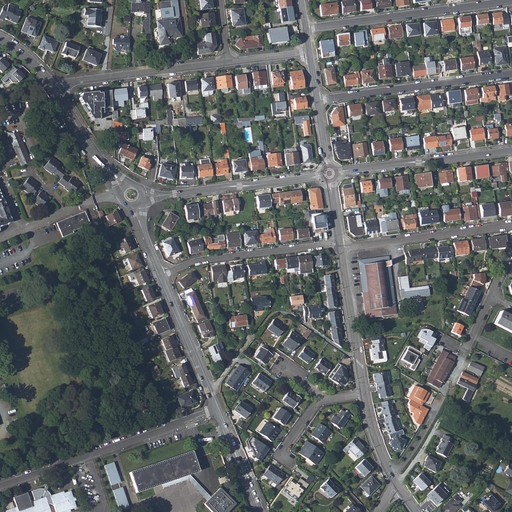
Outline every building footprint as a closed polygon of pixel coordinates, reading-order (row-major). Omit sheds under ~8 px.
[(130,0),(130,12),(132,13),(134,11),(136,11),(136,10),(141,10),(142,13),(144,14),(144,18),(141,21),(141,33),(149,34),(149,4),(143,3),(142,2),(140,2),(139,0),(130,0)] [(156,21),(159,46),(170,44),(169,38),(181,37),(179,18),(176,0),(175,0),(156,3),(157,10),(160,10),(161,18),(160,18),(161,21),(156,21)] [(198,0),(200,10),(211,9),(210,0),(198,0)] [(277,0),(278,4),(278,9),(290,7),(289,0),(277,0)] [(340,2),(342,14),(354,12),(352,0),(345,0),(345,1),(340,2)] [(375,0),(376,9),(390,7),(389,0),(375,0)] [(360,11),(366,10),(366,9),(370,8),(369,1),(359,2),(360,11)] [(319,6),(321,16),(337,14),(335,3),(319,6)] [(7,8),(2,7),(0,11),(0,19),(2,20),(3,18),(16,23),(20,13),(13,10),(14,8),(8,6),(7,8)] [(293,21),(290,7),(278,9),(277,9),(277,12),(280,11),(280,14),(279,14),(280,21),(281,21),(281,23),(293,21)] [(87,16),(86,26),(99,27),(100,11),(83,9),(83,16),(87,16)] [(229,10),(232,27),(244,25),(242,9),(229,10)] [(492,14),(493,25),(502,24),(501,13),(492,14)] [(199,17),(200,28),(214,26),(212,14),(198,16),(199,17)] [(486,20),(490,20),(489,16),(486,16),(486,15),(475,16),(476,25),(487,24),(486,20)] [(457,19),(459,34),(470,33),(468,17),(457,19)] [(26,18),(21,32),(35,37),(40,23),(26,18)] [(440,21),(441,32),(453,30),(452,19),(440,21)] [(422,24),(424,36),(436,35),(435,22),(422,24)] [(405,25),(407,37),(419,35),(417,24),(405,25)] [(388,28),(389,39),(401,37),(400,26),(388,28)] [(267,31),(269,44),(287,42),(285,29),(267,31)] [(370,30),(372,41),(384,39),(382,29),(370,30)] [(358,33),(353,34),(355,46),(363,45),(363,47),(367,46),(365,31),(358,32),(358,33)] [(195,45),(197,55),(209,53),(210,52),(211,51),(211,50),(213,49),(214,48),(214,47),(213,34),(204,35),(204,43),(203,45),(201,45),(200,44),(195,45)] [(335,36),(337,47),(348,46),(347,34),(335,36)] [(480,52),(479,41),(478,36),(478,34),(474,34),(475,41),(472,41),(473,48),(476,48),(477,52),(476,52),(478,66),(482,65),(485,64),(485,65),(489,64),(487,51),(480,52)] [(239,49),(262,47),(261,35),(240,38),(234,45),(239,49)] [(127,51),(128,36),(119,36),(119,39),(112,39),(111,44),(113,44),(113,46),(111,48),(115,53),(119,50),(119,49),(123,49),(123,50),(127,51)] [(57,42),(43,37),(39,46),(39,47),(39,48),(40,48),(40,49),(41,49),(42,49),(43,49),(43,48),(43,47),(47,49),(46,50),(53,52),(57,42)] [(318,42),(321,58),(333,57),(331,40),(318,42)] [(65,42),(61,54),(74,59),(79,48),(65,42)] [(493,50),(495,66),(507,64),(505,48),(493,50)] [(86,50),(82,61),(95,66),(100,55),(86,50)] [(381,60),(382,66),(389,66),(392,65),(390,53),(388,53),(386,53),(387,59),(381,60)] [(0,72),(1,73),(9,66),(1,58),(0,59),(0,58),(0,72)] [(459,60),(460,71),(473,69),(471,58),(459,60)] [(442,62),(444,72),(454,70),(453,60),(442,62)] [(394,65),(396,77),(408,75),(406,63),(394,65)] [(436,64),(431,64),(424,65),(426,75),(438,74),(436,64)] [(413,77),(426,75),(424,65),(412,67),(413,77)] [(377,67),(378,79),(391,77),(389,66),(382,66),(378,67),(377,67)] [(19,82),(24,77),(18,71),(17,73),(15,71),(16,70),(13,67),(1,80),(4,84),(8,79),(13,83),(16,83),(17,81),(19,82)] [(324,69),(326,85),(335,83),(332,68),(324,69)] [(360,72),(361,84),(374,82),(372,70),(360,72)] [(272,84),(283,83),(281,71),(270,72),(272,84)] [(252,73),(253,87),(266,85),(264,72),(252,73)] [(303,88),(301,74),(295,75),(294,72),(289,72),(292,89),(303,88)] [(356,84),(359,84),(357,72),(354,73),(355,75),(343,77),(344,86),(356,85),(356,84)] [(235,77),(237,90),(249,88),(247,74),(243,74),(243,75),(235,77)] [(229,76),(215,78),(216,90),(231,88),(229,76)] [(200,80),(202,97),(207,96),(207,91),(212,91),(211,78),(200,80)] [(184,81),(185,92),(196,90),(195,80),(184,81)] [(174,98),(174,102),(180,101),(177,82),(167,84),(168,99),(174,98)] [(495,88),(497,97),(497,102),(505,101),(504,96),(511,95),(510,84),(498,86),(498,87),(495,88)] [(152,96),(153,101),(162,100),(160,85),(148,86),(150,97),(152,96)] [(138,88),(139,98),(146,97),(145,87),(138,88)] [(493,87),(480,88),(481,94),(479,94),(480,102),(483,101),(483,102),(490,102),(490,100),(494,100),(493,87)] [(112,90),(113,102),(117,101),(118,106),(123,106),(122,101),(126,100),(125,89),(112,90)] [(475,89),(463,91),(465,105),(476,104),(476,100),(477,100),(475,89)] [(111,108),(110,91),(80,94),(78,99),(82,105),(83,104),(88,112),(87,113),(92,120),(99,120),(98,112),(98,109),(111,108)] [(446,93),(447,104),(451,104),(459,103),(458,91),(446,93)] [(279,112),(286,111),(283,94),(278,94),(279,102),(275,103),(275,102),(271,103),(272,115),(279,114),(279,112)] [(293,100),(295,110),(306,108),(304,97),(299,98),(299,95),(291,96),(292,100),(293,100)] [(418,110),(430,108),(428,95),(416,97),(418,110)] [(433,95),(428,95),(430,108),(430,109),(443,107),(441,95),(436,95),(433,96),(433,95)] [(399,99),(400,111),(413,109),(411,97),(399,99)] [(381,102),(383,112),(394,110),(392,100),(381,102)] [(364,104),(366,116),(378,114),(376,102),(364,104)] [(131,115),(131,120),(136,119),(145,118),(144,109),(148,109),(147,103),(139,104),(139,108),(136,108),(136,110),(130,110),(131,115)] [(347,106),(348,116),(360,115),(359,104),(347,106)] [(170,108),(165,108),(167,118),(167,126),(172,126),(185,127),(184,118),(172,119),(170,108)] [(330,115),(332,127),(343,125),(342,117),(343,116),(342,110),(341,110),(340,108),(334,109),(330,115)] [(210,116),(211,124),(220,124),(219,115),(210,116)] [(308,115),(305,116),(294,117),(295,125),(302,124),(304,136),(310,135),(308,115)] [(480,127),(483,126),(482,116),(476,116),(477,127),(476,127),(476,130),(468,131),(470,141),(482,139),(480,127)] [(202,117),(184,118),(185,127),(189,126),(203,125),(202,117)] [(118,144),(117,141),(128,140),(127,132),(117,133),(117,126),(121,127),(122,123),(117,122),(112,122),(114,144),(118,144)] [(511,124),(503,126),(505,137),(511,135),(511,124)] [(156,132),(155,125),(151,125),(151,129),(142,130),(143,141),(152,140),(152,133),(156,132)] [(492,125),(483,126),(484,132),(486,132),(487,140),(497,139),(496,129),(492,129),(492,125)] [(451,128),(452,141),(464,140),(463,127),(451,128)] [(20,166),(29,162),(17,134),(14,134),(12,134),(9,134),(7,133),(20,166)] [(404,138),(406,152),(418,150),(416,136),(415,136),(415,137),(404,138)] [(444,136),(434,137),(435,147),(445,146),(444,136)] [(424,149),(435,147),(434,137),(422,139),(424,149)] [(388,140),(389,151),(396,150),(397,152),(401,152),(399,139),(388,140)] [(259,151),(248,152),(250,162),(247,162),(248,169),(250,168),(250,171),(263,169),(260,151),(263,151),(262,140),(257,141),(259,151)] [(352,145),(353,157),(366,155),(364,143),(352,145)] [(371,144),(372,156),(377,155),(377,153),(382,153),(380,143),(371,144)] [(122,144),(118,153),(123,155),(122,156),(132,160),(136,150),(122,144)] [(301,145),(303,164),(310,163),(311,162),(312,162),(312,160),(312,159),(310,147),(309,146),(309,145),(307,144),(301,145)] [(347,145),(343,145),(335,146),(336,156),(337,157),(337,158),(338,159),(341,160),(349,158),(347,145)] [(266,153),(268,167),(275,166),(276,167),(280,167),(278,154),(270,155),(269,153),(266,153)] [(284,155),(285,166),(298,165),(296,153),(295,153),(284,155)] [(142,156),(137,166),(144,169),(144,170),(147,171),(152,159),(142,156)] [(65,172),(57,166),(54,164),(56,162),(51,158),(43,169),(51,175),(51,174),(59,180),(57,183),(63,188),(71,194),(79,184),(74,180),(72,182),(69,180),(63,175),(65,172)] [(197,166),(198,178),(211,176),(208,159),(200,160),(201,165),(197,166)] [(232,162),(233,173),(245,172),(244,160),(232,162)] [(161,164),(158,176),(172,179),(174,167),(170,166),(171,162),(166,161),(165,165),(161,164)] [(214,164),(216,175),(227,174),(225,163),(214,164)] [(504,169),(506,168),(505,163),(503,164),(503,163),(495,164),(495,166),(491,167),(492,176),(500,176),(501,182),(506,182),(504,169)] [(180,164),(180,178),(192,178),(192,164),(180,164)] [(473,167),(475,179),(488,177),(486,165),(473,167)] [(456,169),(458,182),(470,180),(468,168),(456,169)] [(440,184),(447,183),(452,182),(450,170),(442,171),(442,173),(438,174),(440,184)] [(414,175),(416,187),(425,186),(425,187),(431,187),(429,173),(414,175)] [(411,188),(410,182),(407,182),(406,176),(394,178),(396,191),(403,190),(404,193),(405,194),(408,194),(408,192),(408,189),(411,188)] [(38,188),(35,186),(31,183),(33,182),(28,178),(20,188),(28,195),(29,194),(32,196),(30,199),(33,201),(32,202),(40,208),(48,198),(43,194),(42,196),(38,194),(35,191),(38,188)] [(377,180),(379,196),(386,195),(385,188),(389,187),(388,179),(377,180)] [(360,183),(361,193),(367,192),(367,193),(370,192),(373,191),(372,185),(369,185),(369,181),(360,183)] [(342,187),(345,207),(354,205),(351,184),(343,185),(342,187)] [(308,190),(310,206),(311,210),(308,210),(308,215),(315,214),(314,210),(322,208),(319,191),(317,188),(308,190)] [(299,191),(288,192),(289,203),(300,202),(300,200),(303,199),(303,194),(299,194),(299,191)] [(289,203),(288,192),(271,195),(272,204),(278,203),(278,205),(289,203)] [(0,226),(11,223),(2,199),(1,199),(0,195),(0,226)] [(256,197),(257,209),(270,207),(268,195),(256,197)] [(222,201),(224,212),(233,211),(237,210),(236,199),(232,200),(222,201)] [(217,209),(220,209),(219,203),(216,203),(216,202),(211,202),(211,204),(203,205),(204,216),(205,220),(210,219),(210,215),(218,214),(217,209)] [(497,204),(499,217),(511,215),(509,202),(497,204)] [(184,206),(186,220),(198,218),(196,204),(184,206)] [(480,205),(481,218),(494,216),(492,204),(480,205)] [(441,206),(443,222),(459,220),(457,209),(446,211),(446,205),(441,206)] [(462,208),(464,217),(464,221),(476,220),(474,206),(471,206),(462,208)] [(418,213),(419,225),(429,223),(429,224),(436,223),(435,210),(418,213)] [(104,217),(107,222),(109,226),(119,221),(114,212),(104,217)] [(56,223),(62,238),(73,233),(72,232),(89,225),(85,215),(83,216),(82,213),(56,223)] [(169,213),(161,226),(169,231),(177,218),(169,213)] [(378,219),(380,233),(397,230),(395,213),(389,214),(388,215),(389,218),(378,219)] [(412,215),(412,214),(401,216),(402,219),(398,219),(399,228),(403,227),(403,229),(417,228),(416,217),(413,217),(412,215)] [(311,217),(314,232),(325,230),(323,215),(311,217)] [(354,236),(362,235),(360,219),(355,220),(355,216),(346,217),(349,232),(354,236)] [(365,235),(377,233),(375,221),(363,222),(365,235)] [(269,234),(258,235),(259,242),(262,242),(262,243),(274,242),(273,229),(268,230),(269,234)] [(278,230),(279,241),(291,239),(290,229),(278,230)] [(307,229),(293,231),(294,239),(308,238),(307,229)] [(243,233),(244,245),(256,244),(255,231),(243,233)] [(226,235),(227,247),(239,246),(238,233),(226,235)] [(207,250),(225,248),(223,235),(217,236),(216,238),(210,239),(210,238),(209,238),(209,237),(208,237),(207,237),(203,237),(204,245),(207,244),(207,250)] [(488,247),(489,250),(503,248),(503,243),(505,242),(505,236),(487,238),(487,239),(488,247)] [(117,247),(118,247),(120,246),(122,249),(124,253),(133,249),(127,237),(115,243),(117,247)] [(161,243),(167,256),(177,252),(171,239),(161,243)] [(470,240),(471,252),(484,250),(482,239),(470,240)] [(187,243),(189,253),(202,250),(200,240),(187,243)] [(453,243),(454,255),(467,254),(465,241),(453,243)] [(441,259),(452,257),(451,247),(447,247),(435,248),(437,258),(437,261),(441,261),(441,259)] [(422,260),(437,258),(435,248),(421,250),(422,260)] [(409,262),(422,260),(421,250),(407,251),(407,252),(404,253),(405,264),(409,263),(409,262)] [(321,255),(312,256),(314,266),(318,265),(318,266),(329,265),(329,260),(325,261),(324,255),(321,255)] [(140,266),(137,259),(135,259),(134,256),(126,259),(131,270),(140,266)] [(308,256),(296,258),(297,271),(298,274),(310,272),(308,256)] [(285,273),(297,271),(296,258),(283,259),(284,269),(285,273)] [(274,270),(284,269),(283,259),(273,260),(274,270)] [(365,316),(395,313),(394,305),(389,305),(385,269),(389,269),(388,260),(362,263),(366,290),(361,290),(365,316)] [(253,266),(247,266),(248,276),(266,274),(264,261),(259,262),(259,264),(255,264),(253,266)] [(118,278),(113,262),(107,264),(115,290),(122,288),(118,278)] [(121,269),(123,268),(125,273),(129,270),(126,262),(119,265),(121,269)] [(224,266),(210,268),(212,281),(216,281),(216,283),(226,282),(224,266)] [(230,271),(225,272),(226,282),(232,281),(231,279),(243,277),(242,266),(230,268),(230,271)] [(133,275),(138,286),(147,282),(142,271),(133,275)] [(195,279),(190,273),(178,282),(183,289),(195,279)] [(468,287),(462,299),(473,304),(478,292),(484,280),(483,273),(477,274),(472,274),(473,278),(468,287)] [(325,291),(325,294),(334,293),(333,290),(332,286),(333,286),(331,274),(323,275),(324,283),(323,283),(325,292),(325,291)] [(398,277),(401,298),(404,297),(405,299),(430,295),(428,286),(409,289),(408,276),(398,277)] [(140,291),(145,302),(153,298),(148,287),(140,291)] [(115,290),(120,302),(126,300),(124,295),(122,288),(115,290)] [(185,295),(190,308),(198,304),(193,291),(192,292),(186,294),(185,295)] [(335,301),(333,294),(325,295),(326,300),(327,308),(336,307),(335,301)] [(257,296),(250,297),(251,307),(253,307),(254,312),(262,311),(261,307),(269,306),(268,300),(265,300),(265,296),(257,297),(257,296)] [(461,298),(456,311),(467,316),(473,304),(462,299),(461,298)] [(120,302),(122,309),(128,307),(126,300),(120,302)] [(146,308),(151,319),(161,314),(156,303),(146,308)] [(197,320),(198,324),(207,320),(206,316),(204,317),(198,304),(190,308),(196,320),(197,320)] [(317,319),(321,318),(319,306),(302,308),(304,317),(307,316),(308,317),(310,319),(316,318),(317,319)] [(327,312),(330,327),(339,326),(338,322),(337,322),(336,316),(337,315),(336,310),(327,312)] [(511,317),(500,312),(493,324),(511,333),(511,317)] [(227,314),(229,328),(245,326),(244,316),(232,317),(232,314),(227,314)] [(150,325),(155,336),(168,330),(163,319),(150,325)] [(277,322),(273,320),(267,329),(278,337),(283,329),(276,323),(277,322)] [(212,331),(208,322),(198,326),(203,338),(213,337),(212,331)] [(450,332),(457,336),(462,326),(454,323),(450,332)] [(340,331),(339,326),(330,327),(332,340),(333,340),(334,343),(340,347),(342,347),(341,337),(340,337),(339,331),(340,331)] [(302,336),(306,338),(308,335),(311,332),(307,329),(302,336)] [(423,348),(428,350),(434,339),(430,337),(432,332),(426,329),(423,329),(421,329),(417,337),(426,342),(423,348)] [(301,339),(291,332),(282,344),(285,347),(286,346),(293,350),(301,339)] [(161,340),(165,351),(175,347),(170,336),(161,340)] [(372,360),(382,359),(381,352),(383,351),(382,343),(383,343),(383,339),(380,340),(374,341),(371,341),(372,345),(370,345),(371,349),(370,349),(372,360)] [(208,348),(215,364),(224,360),(220,350),(222,349),(220,343),(208,348)] [(269,359),(274,352),(263,344),(261,347),(258,351),(259,352),(255,358),(264,364),(268,358),(269,359)] [(408,346),(401,360),(411,365),(409,368),(413,371),(419,360),(415,359),(416,357),(418,358),(421,353),(408,346)] [(168,362),(177,358),(176,354),(177,354),(175,347),(165,351),(163,352),(166,359),(168,362)] [(304,347),(297,357),(307,364),(313,356),(307,351),(308,349),(304,347)] [(455,358),(442,351),(433,367),(431,371),(425,382),(438,389),(455,358)] [(320,359),(314,368),(324,375),(330,366),(320,359)] [(470,362),(466,370),(479,376),(483,368),(470,362)] [(171,369),(175,379),(178,378),(186,375),(182,364),(171,369)] [(337,364),(327,377),(340,386),(341,386),(347,378),(345,369),(337,364)] [(236,369),(225,384),(236,391),(241,383),(240,383),(245,376),(246,377),(249,373),(238,365),(236,369)] [(375,387),(383,386),(387,385),(389,385),(388,379),(387,379),(386,371),(382,372),(382,374),(380,375),(380,374),(378,374),(378,375),(377,375),(376,373),(372,374),(373,383),(375,383),(375,387)] [(467,402),(478,379),(462,372),(456,383),(467,389),(462,399),(467,402)] [(258,374),(251,384),(263,392),(271,382),(258,374)] [(191,385),(186,375),(178,378),(183,388),(191,385)] [(390,397),(387,385),(383,386),(375,387),(376,391),(378,391),(378,393),(379,399),(390,397)] [(409,400),(421,406),(423,402),(424,403),(426,399),(425,398),(426,397),(427,397),(429,393),(414,386),(410,392),(412,393),(410,396),(409,395),(407,399),(409,400)] [(176,397),(180,407),(189,403),(190,404),(195,402),(190,392),(176,397)] [(288,392),(281,401),(292,409),(300,399),(296,396),(295,397),(288,392)] [(382,411),(384,419),(394,416),(394,415),(393,410),(392,409),(390,404),(392,404),(391,400),(380,403),(381,407),(379,407),(380,411),(382,411)] [(421,406),(409,400),(408,403),(409,412),(413,414),(412,417),(414,423),(419,425),(423,418),(424,416),(423,415),(424,412),(426,413),(427,409),(421,406)] [(240,402),(233,411),(245,419),(251,410),(240,402)] [(279,408),(272,419),(282,426),(289,415),(279,408)] [(334,416),(329,422),(339,429),(340,427),(341,428),(347,420),(346,419),(350,414),(345,410),(344,412),(341,410),(336,417),(334,416)] [(383,423),(387,435),(388,434),(398,431),(395,420),(396,419),(394,416),(384,419),(383,419),(384,422),(383,423)] [(266,423),(259,433),(271,441),(278,431),(266,423)] [(330,432),(319,424),(310,436),(322,443),(330,432)] [(398,431),(388,434),(390,439),(392,438),(392,440),(391,440),(390,440),(389,442),(391,443),(390,446),(393,448),(392,450),(397,452),(398,450),(400,451),(405,441),(401,438),(400,435),(403,434),(401,430),(398,431)] [(443,435),(435,452),(445,457),(452,444),(451,443),(453,440),(443,435)] [(259,461),(268,449),(250,437),(247,442),(249,449),(250,448),(253,450),(252,452),(253,457),(259,461)] [(348,450),(357,459),(366,450),(354,438),(342,450),(345,453),(346,452),(348,450)] [(301,450),(298,454),(314,465),(319,457),(318,456),(321,452),(305,441),(302,446),(304,447),(302,450),(301,450)] [(347,456),(353,462),(357,459),(348,450),(346,452),(349,454),(347,456)] [(188,475),(198,471),(191,451),(129,473),(136,493),(161,484),(157,473),(182,464),(186,476),(188,475)] [(426,462),(424,467),(435,473),(439,463),(426,456),(424,461),(426,462)] [(363,460),(354,468),(363,477),(372,469),(363,460)] [(104,464),(111,484),(120,481),(113,461),(104,464)] [(182,464),(157,473),(161,484),(162,489),(187,480),(204,497),(206,500),(207,498),(208,499),(210,498),(188,475),(186,476),(182,464)] [(278,472),(269,465),(262,475),(272,482),(269,485),(274,488),(284,475),(279,471),(278,472)] [(420,474),(413,481),(417,485),(416,486),(421,490),(428,483),(420,474)] [(313,479),(308,475),(304,480),(309,484),(313,479)] [(227,476),(218,479),(220,484),(229,481),(227,476)] [(360,487),(365,493),(368,496),(378,486),(370,477),(360,487)] [(308,485),(302,480),(297,486),(295,484),(296,483),(291,479),(288,484),(289,485),(287,487),(286,487),(283,492),(287,495),(288,494),(291,496),(290,497),(295,500),(298,496),(299,496),(308,485)] [(330,498),(337,491),(327,480),(319,487),(320,488),(319,488),(322,492),(323,491),(330,498)] [(121,483),(112,486),(119,507),(128,504),(121,483)] [(439,485),(438,484),(436,486),(425,496),(434,505),(448,492),(440,484),(439,485)] [(219,488),(210,498),(208,499),(204,504),(211,511),(226,511),(235,504),(219,488)] [(49,497),(45,491),(43,490),(40,490),(38,489),(30,492),(34,501),(30,503),(26,493),(12,498),(14,503),(16,508),(13,509),(12,504),(11,502),(6,504),(5,511),(49,511),(47,505),(50,504),(52,509),(53,511),(68,511),(75,510),(72,503),(74,502),(73,499),(71,499),(69,492),(62,495),(61,492),(49,497)] [(454,495),(439,510),(441,511),(452,511),(458,506),(456,504),(459,501),(454,495)] [(490,495),(481,504),(489,511),(490,511),(498,504),(490,495)] [(350,509),(347,511),(358,511),(351,503),(348,506),(349,508),(350,509)]
